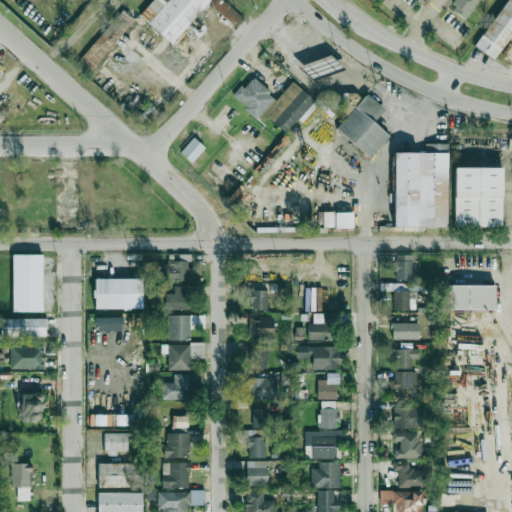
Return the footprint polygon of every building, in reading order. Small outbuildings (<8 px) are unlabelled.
[(164,0),(150,0),(138,14),(170,43),(209,0),(166,0),(166,1),(164,0)] [(214,0),(211,5),(234,26),(242,18),(222,0),(214,0)] [(480,0),(455,0),(450,8),(467,20),(480,0)] [(511,33),(511,0),(506,0),(473,44),(493,59),(511,33)] [(75,64),(88,74),(133,19),(120,9),(75,64)] [(206,27),(197,20),(190,29),(198,36),(206,27)] [(339,69),(332,52),(302,65),(309,82),(339,69)] [(256,118),(275,97),(251,76),(232,96),(256,118)] [(313,100),(293,81),(263,113),(284,132),(313,100)] [(335,129),(370,157),(389,135),(373,122),(384,108),(365,93),(335,129)] [(204,147),(193,137),(179,152),(191,162),(204,147)] [(424,151),(447,152),(447,143),(425,143),(424,151)] [(447,153),(394,152),(392,226),(446,227),(447,153)] [(501,167),(454,167),(454,225),(501,226),(501,167)] [(332,211),(323,211),(323,226),(333,226),(332,211)] [(335,228),(352,227),(352,211),(334,212),(335,228)] [(42,311),(41,254),(11,254),(12,311),(42,311)] [(413,254),(394,254),(395,279),(413,278),(413,254)] [(187,280),(187,260),(165,259),(164,279),(187,280)] [(94,278),(94,309),(141,308),(141,277),(94,278)] [(440,285),(440,309),(494,308),(494,284),(440,285)] [(173,293),(164,292),(164,308),(187,309),(188,286),(173,286),(173,293)] [(267,308),(267,290),(249,289),(249,308),(267,308)] [(393,309),(415,308),(414,289),(392,290),(393,309)] [(307,323),(307,339),(334,339),(334,314),(313,313),(313,323),(307,323)] [(167,340),(189,339),(189,314),(167,315),(167,340)] [(96,324),(122,323),(122,315),(96,315),(96,324)] [(45,317),(0,318),(0,336),(46,335),(45,317)] [(250,337),(273,337),(272,317),(250,317),(250,337)] [(391,338),(418,338),(418,322),(391,322),(391,338)] [(167,369),(189,369),(189,357),(204,357),(204,343),(167,343),(167,369)] [(44,367),(43,344),(9,346),(10,368),(44,367)] [(312,368),(337,368),(337,345),(295,346),(295,358),(312,358),(312,368)] [(393,349),(394,368),(411,367),(411,359),(418,358),(418,348),(393,349)] [(267,367),(267,350),(248,349),(247,367),(267,367)] [(392,397),(417,396),(416,370),(393,371),(394,379),(392,379),(392,397)] [(292,379),(291,371),(280,371),(280,380),(292,379)] [(337,398),(337,372),(326,372),(326,379),(317,379),(316,398),(337,398)] [(161,382),(161,399),(190,398),(190,373),(173,373),(173,382),(161,382)] [(277,377),(247,377),(246,398),(276,399),(277,377)] [(43,407),(43,391),(20,390),(19,420),(40,421),(40,406),(43,407)] [(319,428),(336,427),(336,400),(319,400),(319,428)] [(392,427),(422,428),(423,407),(393,406),(392,427)] [(252,429),(269,428),(268,408),(251,408),(252,429)] [(188,457),(188,415),(171,415),(171,433),(165,433),(165,456),(188,457)] [(339,430),(304,429),(304,458),(339,458),(339,430)] [(419,457),(420,432),(392,431),(392,440),(399,440),(399,448),(394,448),(393,457),(419,457)] [(127,433),(104,432),(103,455),(116,455),(116,450),(126,450),(127,433)] [(265,456),(265,436),(247,436),(247,456),(265,456)] [(267,460),(245,460),(245,484),(267,484),(267,460)] [(339,487),(339,461),(318,461),(318,468),(310,467),(310,487),(339,487)] [(397,486),(423,486),(423,468),(408,468),(408,461),(392,461),(392,469),(397,469),(397,486)] [(11,462),(10,486),(16,486),(16,499),(30,499),(30,462),(11,462)] [(98,487),(141,486),(140,462),(97,463),(98,487)] [(162,462),(161,487),(188,487),(188,462),(162,462)] [(338,511),(338,500),(333,500),(333,489),(316,490),(316,511),(338,511)] [(203,504),(203,491),(157,490),(156,509),(162,509),(162,511),(187,511),(187,504),(203,504)] [(379,503),(394,503),(394,511),(421,511),(421,503),(422,503),(422,490),(379,490),(379,503)] [(263,491),(245,491),(245,511),(274,511),(274,500),(263,500),(263,491)] [(98,511),(141,511),(141,492),(98,492),(98,511)]
